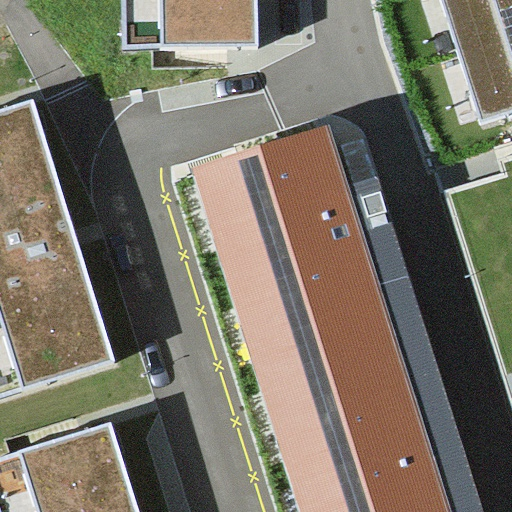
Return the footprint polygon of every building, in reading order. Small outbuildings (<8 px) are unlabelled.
[(257,0),(121,0),(122,50),(259,48),(257,0)] [(511,0),(441,0),(455,43),(511,24),(511,0)] [(511,114),(511,24),(455,43),(482,124),(511,114)] [(39,83),(0,95),(0,395),(127,355),(39,83)] [(347,118),(329,124),(452,511),(484,511),(367,136),(361,129),(357,124),(347,118)] [(452,511),(329,124),(192,167),(300,511),(452,511)] [(155,511),(124,403),(0,439),(0,511),(155,511)]
